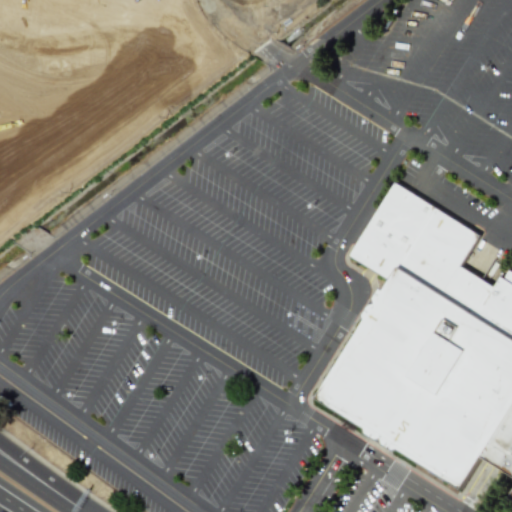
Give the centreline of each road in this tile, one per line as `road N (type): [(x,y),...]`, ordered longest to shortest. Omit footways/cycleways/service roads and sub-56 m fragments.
road 1 (residential): [(0,301),(294,68)]
road 2 (residential): [(206,511),(0,367)]
